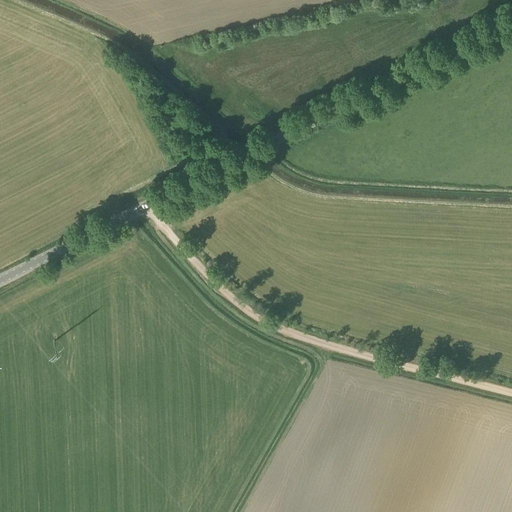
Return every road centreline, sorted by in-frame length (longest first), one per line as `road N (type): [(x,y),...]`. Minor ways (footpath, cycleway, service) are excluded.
road 1 (tertiary): [(0,282),(511,21)]
road 2 (track): [(511,393),(267,329),(244,316),(148,206)]
